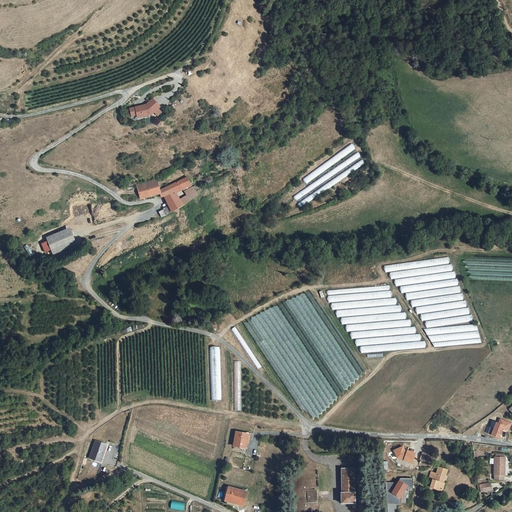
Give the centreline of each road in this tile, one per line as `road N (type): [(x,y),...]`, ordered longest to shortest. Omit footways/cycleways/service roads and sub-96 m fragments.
road 1 (unclassified): [(511,444),(318,427),(217,338),(113,313),(86,280),(132,221),(158,210),(154,200),(128,205),(89,179),(43,170),(34,160),(126,96),(17,118),(0,113)]
road 2 (track): [(81,441),(123,407),(146,400),(306,423)]
road 3 (track): [(0,92),(38,70),(111,0)]
